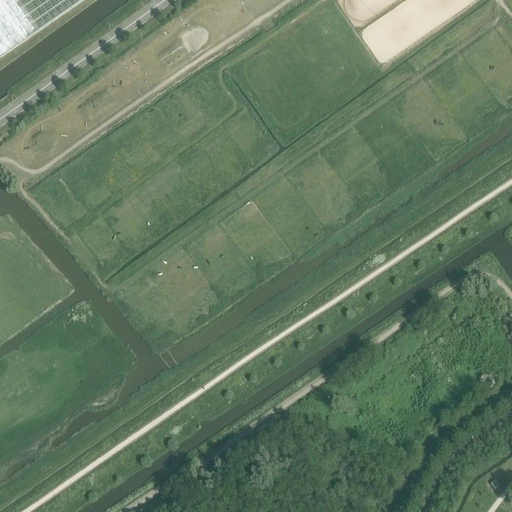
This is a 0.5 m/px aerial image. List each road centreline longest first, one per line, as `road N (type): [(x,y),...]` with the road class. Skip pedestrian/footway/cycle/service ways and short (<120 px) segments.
road 1 (unknown): [(122,511),(484,266),(511,303)]
road 2 (secondary): [(165,0),(0,118)]
